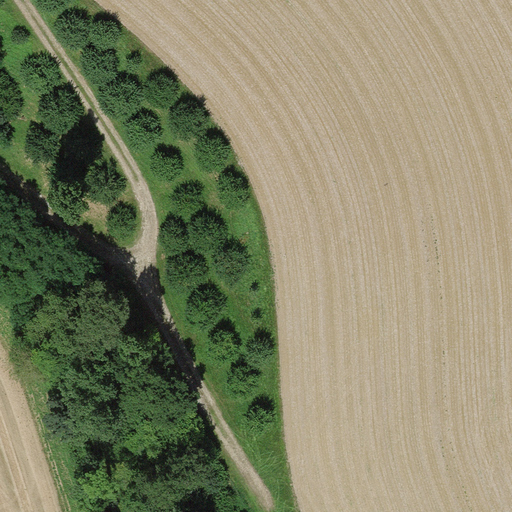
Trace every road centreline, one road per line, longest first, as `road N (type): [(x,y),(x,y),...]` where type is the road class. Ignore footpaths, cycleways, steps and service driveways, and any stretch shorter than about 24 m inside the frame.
road 1 (track): [(258,511),(130,267)]
road 2 (track): [(0,176),(130,267),(146,248),(138,188)]
road 3 (track): [(18,0),(138,188)]
